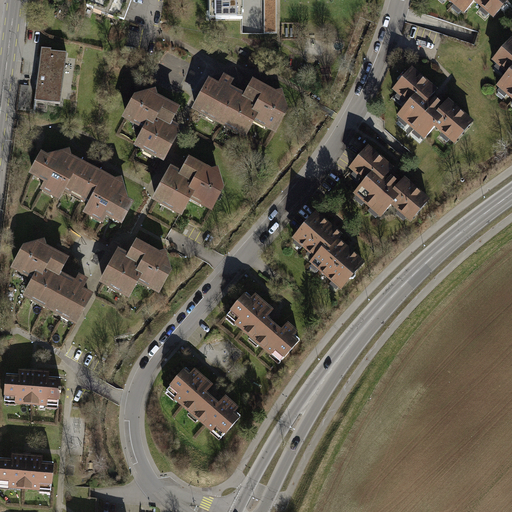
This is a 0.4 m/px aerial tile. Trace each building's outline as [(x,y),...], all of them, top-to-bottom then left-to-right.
[(92,0),(92,2),(89,9),(126,24),(134,0),(92,0)] [(209,0),(209,18),(243,18),(242,0),(209,0)] [(276,0),(264,0),(265,33),(277,33),(276,0)] [(511,0),(447,0),(465,16),(477,3),(495,20),(511,1),(511,0)] [(511,41),(492,64),(507,78),(498,88),(511,100),(511,41)] [(50,48),(41,47),(37,82),(35,99),(59,102),(65,53),(50,51),(50,48)] [(439,91),(416,71),(395,95),(409,108),(399,120),(426,144),(437,131),(455,147),(477,122),(449,98),(440,109),(431,102),(439,91)] [(191,107),(245,138),(254,122),(258,115),(251,110),(255,103),(243,96),(245,93),(231,85),(234,79),(224,73),(218,83),(208,77),(191,107)] [(276,91),(253,79),(245,93),(243,96),(255,103),(251,110),(258,115),(254,122),(275,134),(288,112),(281,90),(276,91)] [(29,86),(22,85),(18,110),(26,111),(29,86)] [(134,145),(164,161),(183,126),(173,121),(181,106),(157,93),(156,87),(135,93),(122,117),(143,128),(134,145)] [(398,170),(370,146),(349,170),(367,186),(358,196),(384,218),(392,209),(411,226),(433,201),(406,179),(398,189),(389,181),(398,170)] [(41,151),(27,174),(43,182),(39,189),(58,200),(63,191),(86,204),(82,213),(101,224),(106,217),(121,224),(133,202),(127,199),(121,176),(114,178),(85,162),(70,154),(68,148),(47,154),(41,151)] [(211,169),(189,155),(179,171),(177,175),(189,182),(186,188),(194,192),(189,200),(210,211),(224,187),(218,167),(211,169)] [(170,166),(151,201),(181,217),(189,200),(194,192),(186,188),(189,182),(177,175),(179,171),(170,166)] [(317,218),(294,244),(315,263),(317,265),(339,240),(341,238),(317,218)] [(59,273),(68,256),(45,244),(43,238),(22,244),(9,268),(31,280),(34,274),(41,278),(45,270),(57,277),(59,273)] [(160,251),(134,238),(127,253),(125,256),(139,264),(135,270),(142,273),(137,282),(158,294),(171,271),(165,250),(160,251)] [(341,293),(366,265),(339,240),(313,268),(341,293)] [(125,256),(127,253),(117,247),(97,282),(127,299),(137,282),(142,273),(135,270),(139,264),(125,256)] [(41,278),(34,274),(31,280),(21,293),(75,324),(92,294),(81,288),(86,279),(79,275),(75,281),(59,273),(57,277),(45,270),(41,278)] [(253,301),(248,296),(227,318),(280,368),(302,345),(295,338),(298,334),(289,326),(281,334),(268,321),(275,314),(257,297),(253,301)] [(99,304),(90,322),(102,328),(111,309),(99,304)] [(6,373),(4,407),(58,410),(60,379),(49,378),(50,371),(18,369),(18,373),(6,373)] [(167,393),(223,443),(242,422),(235,415),(239,411),(226,399),(220,406),(210,397),(217,389),(197,371),(191,378),(185,373),(167,393)] [(0,458),(0,486),(52,491),(54,464),(44,463),(44,456),(13,453),(12,460),(0,458)]
